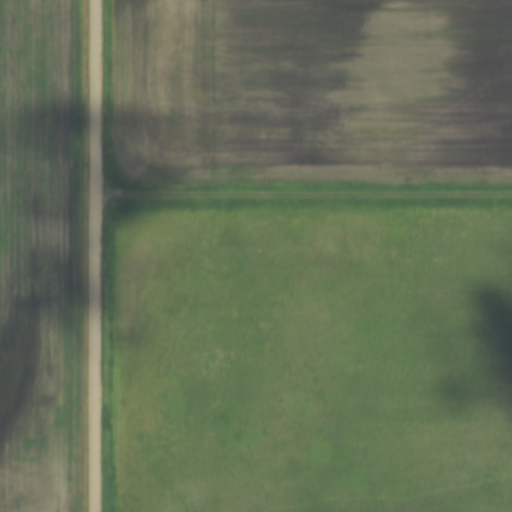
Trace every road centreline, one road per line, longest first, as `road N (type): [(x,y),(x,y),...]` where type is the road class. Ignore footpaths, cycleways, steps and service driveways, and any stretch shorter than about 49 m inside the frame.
road 1 (residential): [(94,511),(99,0)]
road 2 (track): [(99,189),(511,190)]
